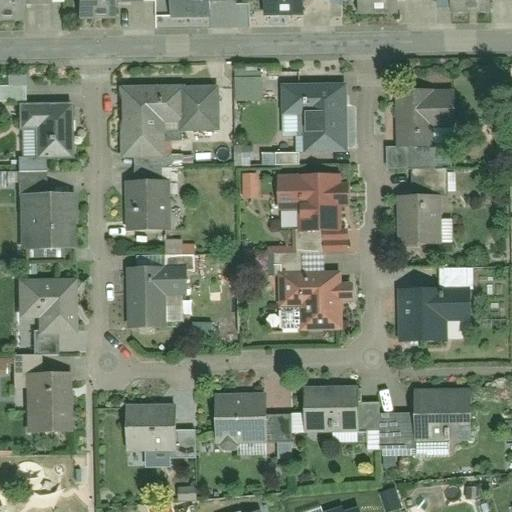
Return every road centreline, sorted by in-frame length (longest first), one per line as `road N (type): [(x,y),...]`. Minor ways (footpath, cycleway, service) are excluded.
road 1 (residential): [(368,45),(374,367),(102,374),(96,50)]
road 2 (residential): [(368,45),(96,50)]
road 3 (residential): [(511,45),(368,45)]
